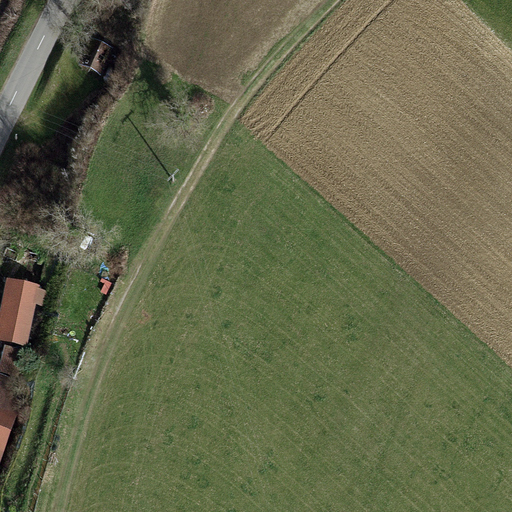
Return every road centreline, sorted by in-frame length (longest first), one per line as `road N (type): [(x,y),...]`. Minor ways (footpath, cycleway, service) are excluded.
road 1 (track): [(325,0),(225,113),(149,241),(119,313),(63,511)]
road 2 (tertiary): [(64,0),(0,130)]
